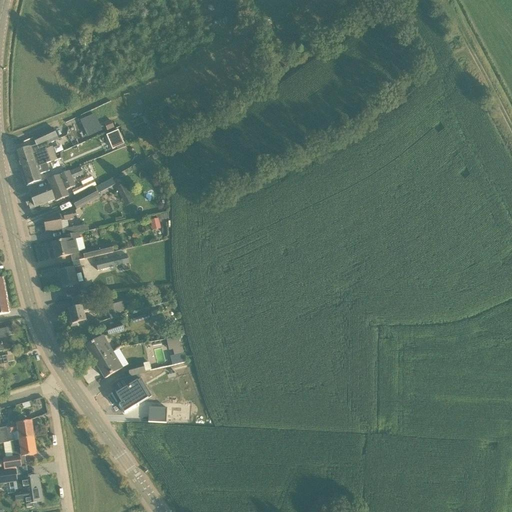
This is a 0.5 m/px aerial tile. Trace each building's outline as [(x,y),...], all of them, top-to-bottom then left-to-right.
[(94,115),(80,121),(87,137),(101,131),(94,115)] [(110,121),(104,124),(107,131),(114,128),(110,121)] [(53,128),(33,138),(36,145),(38,149),(48,144),(58,140),(57,137),(53,128)] [(118,131),(106,136),(112,150),(124,145),(118,131)] [(36,145),(15,152),(20,167),(21,169),(56,157),(53,147),(49,148),(48,144),(38,149),(36,145)] [(21,169),(26,187),(36,183),(42,181),(40,175),(49,171),(47,164),(57,160),(56,157),(21,169)] [(39,191),(30,194),(30,195),(35,208),(39,206),(41,210),(49,207),(48,203),(55,200),(56,202),(68,197),(68,195),(66,190),(69,189),(75,187),(72,179),(83,175),(80,167),(69,172),(69,171),(46,180),(48,185),(49,187),(39,191)] [(76,210),(100,197),(98,194),(115,185),(112,179),(71,201),(76,210)] [(117,187),(127,206),(135,201),(125,183),(117,187)] [(45,233),(55,231),(63,230),(68,229),(67,220),(77,218),(75,212),(59,215),(60,216),(43,219),(45,233)] [(152,230),(162,229),(160,218),(151,220),(152,230)] [(84,253),(83,251),(85,251),(82,238),(80,239),(79,234),(65,237),(66,241),(52,244),(56,259),(84,253)] [(83,251),(84,253),(85,259),(113,253),(111,245),(85,251),(83,251)] [(118,268),(130,265),(127,255),(96,263),(98,271),(117,266),(118,268)] [(73,268),(69,269),(59,271),(63,289),(73,286),(77,285),(77,284),(74,274),(80,272),(82,271),(81,266),(73,268)] [(3,278),(0,278),(0,315),(9,313),(3,278)] [(86,321),(84,313),(90,312),(86,295),(82,296),(72,299),(74,299),(76,308),(68,310),(71,319),(69,319),(71,327),(77,326),(77,324),(86,321)] [(116,315),(125,312),(122,302),(113,306),(108,307),(110,315),(109,315),(110,319),(116,317),(116,315)] [(109,336),(124,331),(121,323),(106,328),(109,336)] [(0,351),(1,351),(11,349),(8,336),(12,336),(10,328),(0,329),(0,351)] [(112,353),(103,337),(94,342),(86,347),(95,363),(112,353)] [(122,369),(112,353),(95,363),(105,379),(113,374),(122,369)] [(174,357),(171,358),(173,366),(185,363),(183,355),(174,357)] [(8,363),(6,356),(0,356),(0,371),(9,370),(8,363)] [(145,372),(151,370),(149,362),(143,364),(142,364),(128,368),(130,376),(145,372)] [(116,394),(116,395),(122,404),(119,406),(124,414),(138,405),(137,403),(144,399),(138,388),(143,385),(140,380),(116,394)] [(148,422),(148,423),(166,423),(167,408),(166,408),(166,410),(151,410),(150,422),(148,422)] [(19,432),(20,441),(33,439),(31,422),(17,424),(17,425),(10,426),(11,433),(19,432)] [(7,438),(6,428),(0,428),(0,444),(8,443),(7,438)] [(36,455),(33,439),(20,441),(10,442),(12,457),(2,459),(4,470),(21,467),(19,457),(22,456),(22,457),(26,457),(36,455)] [(0,481),(0,482),(15,480),(17,480),(16,472),(0,473),(0,481)] [(33,504),(42,502),(41,489),(39,489),(37,477),(27,478),(22,479),(17,480),(15,480),(17,493),(15,494),(16,501),(25,500),(26,504),(33,504)]
